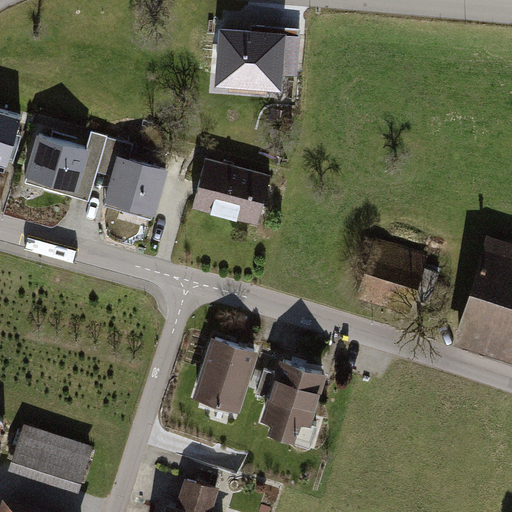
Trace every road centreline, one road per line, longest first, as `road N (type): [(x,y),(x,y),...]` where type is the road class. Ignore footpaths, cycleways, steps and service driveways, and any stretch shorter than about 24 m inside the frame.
road 1 (tertiary): [(511,382),(189,281)]
road 2 (residential): [(189,281),(115,511)]
road 3 (tertiary): [(189,281),(0,228)]
road 4 (unclassified): [(369,0),(511,11)]
